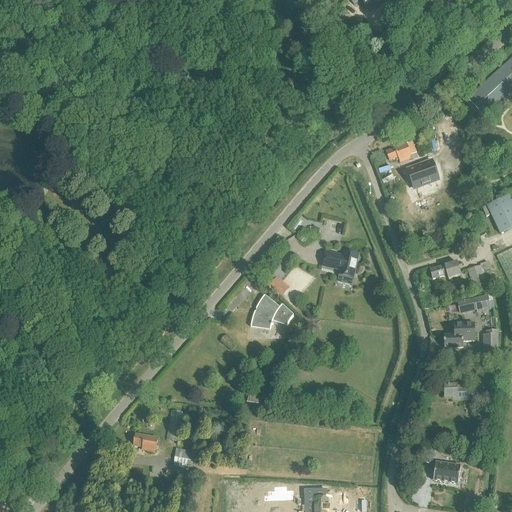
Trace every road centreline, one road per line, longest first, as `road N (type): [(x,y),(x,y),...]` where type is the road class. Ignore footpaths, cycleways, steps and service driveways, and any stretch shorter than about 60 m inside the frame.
road 1 (unclassified): [(32,511),(321,172),(359,144)]
road 2 (unclassified): [(391,510),(393,454),(423,335),(359,144)]
road 3 (track): [(237,190),(0,117)]
road 4 (unclassified): [(359,144),(459,80),(511,33)]
road 5 (track): [(78,392),(0,249)]
road 6 (track): [(155,281),(40,194)]
